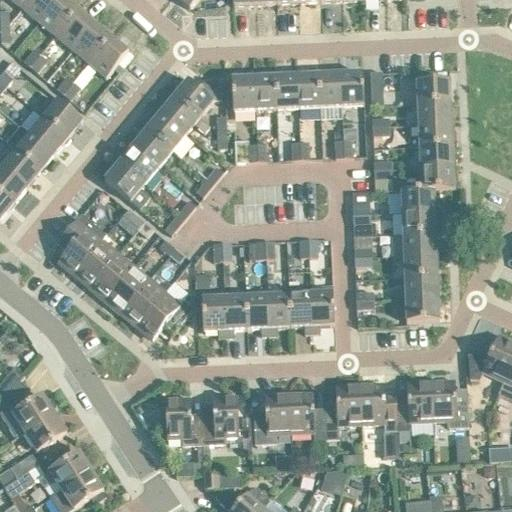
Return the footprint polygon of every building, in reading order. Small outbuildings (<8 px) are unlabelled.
[(6,0),(22,12),(32,0),(6,0)] [(39,26),(60,0),(32,0),(22,12),(39,26)] [(56,40),(78,14),(61,0),(60,0),(39,26),(56,40)] [(174,0),(190,12),(200,0),(174,0)] [(232,0),(233,10),(255,9),(254,0),(232,0)] [(276,0),(254,0),(255,9),(277,8),(276,0)] [(72,54),(95,28),(78,14),(56,40),(72,54)] [(0,21),(0,32),(10,31),(9,16),(0,16),(0,21)] [(89,68),(111,42),(95,28),(72,54),(89,68)] [(1,47),(11,47),(10,31),(0,32),(1,47)] [(106,82),(128,56),(111,42),(89,68),(106,82)] [(30,71),(39,60),(32,54),(23,65),(30,71)] [(37,77),(46,65),(39,60),(30,71),(37,77)] [(0,85),(6,91),(13,83),(4,75),(0,79),(0,85)] [(371,110),(384,109),(383,76),(379,76),(370,76),(371,110)] [(342,111),(364,110),(363,77),(340,78),(342,111)] [(320,112),(342,111),(340,78),(319,79),(320,112)] [(277,114),(299,113),(297,79),(275,80),(277,114)] [(299,113),(320,112),(319,79),(297,79),(299,113)] [(254,81),(255,115),(256,115),(277,114),(275,80),(254,81)] [(64,100),(74,88),(66,81),(56,93),(64,100)] [(233,116),(255,115),(254,81),(231,82),(233,116)] [(221,104),(220,83),(206,84),(199,92),(188,83),(174,100),(200,122),(214,105),(221,104)] [(417,109),(450,108),(449,84),(416,86),(417,109)] [(72,106),(82,94),(74,88),(64,100),(72,106)] [(211,130),(200,122),(174,100),(161,117),(186,138),(194,129),(204,137),(211,130)] [(69,142),(83,125),(58,104),(43,121),(69,142)] [(418,131),(451,129),(450,108),(417,109),(418,131)] [(172,155),(186,138),(161,117),(146,134),(172,155)] [(218,134),(227,134),(226,119),(217,119),(218,134)] [(55,159),(69,142),(43,121),(30,137),(30,138),(55,159)] [(372,133),(389,132),(388,123),(372,124),(372,133)] [(419,152),(452,151),(451,129),(418,131),(419,141),(410,141),(410,151),(419,151),(419,152)] [(41,175),(55,159),(30,138),(30,137),(21,130),(7,146),(16,154),(41,175)] [(373,142),(389,141),(389,132),(372,133),(373,142)] [(159,171),(172,155),(146,134),(133,150),(159,171)] [(219,151),(228,150),(227,134),(218,134),(219,151)] [(248,150),(248,144),(234,145),(235,167),(258,166),(257,150),(248,150)] [(335,163),(344,163),(343,146),(334,146),(335,163)] [(344,163),(345,163),(353,163),(353,146),(343,146),(344,163)] [(301,165),(311,164),(310,147),(300,148),(301,165)] [(292,165),(301,165),(300,148),(291,148),(292,165)] [(258,166),(267,166),(266,149),(257,150),(258,166)] [(145,188),(159,171),(133,150),(119,167),(145,188)] [(420,173),(453,172),(452,151),(419,152),(420,173)] [(27,192),(41,175),(16,154),(2,171),(27,192)] [(374,176),(391,175),(390,166),(374,167),(374,176)] [(140,213),(150,201),(141,193),(145,188),(119,167),(105,184),(130,206),(140,213)] [(0,197),(13,208),(27,192),(2,171),(0,173),(0,197)] [(213,190),(224,177),(217,171),(206,184),(213,190)] [(421,195),(426,195),(434,195),(434,194),(454,194),(453,172),(420,173),(421,195)] [(375,183),(376,183),(391,182),(391,175),(374,176),(375,183)] [(203,201),(213,190),(206,184),(196,195),(203,201)] [(434,195),(426,195),(421,195),(400,196),(401,218),(435,216),(434,195)] [(0,224),(13,208),(0,197),(0,224)] [(185,223),(196,210),(189,204),(178,216),(185,223)] [(353,220),(369,219),(369,211),(352,212),(353,220)] [(171,239),(176,234),(185,223),(178,216),(164,233),(171,239)] [(402,240),(436,238),(435,216),(401,218),(402,240)] [(136,233),(143,225),(134,217),(127,226),(136,233)] [(74,278),(106,238),(92,227),(81,218),(59,245),(69,252),(58,265),(74,278)] [(370,226),(369,219),(353,220),(354,242),(370,242),(370,240),(376,240),(375,226),(370,226)] [(147,242),(153,234),(143,225),(136,233),(147,242)] [(436,238),(402,240),(393,241),(394,260),(403,259),(403,262),(437,261),(436,238)] [(354,264),(371,264),(370,242),(354,242),(354,254),(354,264)] [(101,244),(74,278),(90,291),(117,257),(101,244)] [(168,259),(175,251),(166,244),(159,252),(168,259)] [(300,262),(310,262),(310,245),(300,245),(300,262)] [(317,245),(310,245),(310,262),(320,262),(319,245),(317,245)] [(249,264),(268,264),(267,246),(249,247),(249,264)] [(288,270),(287,246),(267,246),(268,264),(275,264),(276,271),(288,270)] [(223,265),(231,265),(230,247),(223,248),(223,265)] [(214,265),(223,265),(223,248),(213,248),(214,265)] [(178,267),(184,259),(175,251),(168,259),(178,267)] [(117,257),(90,291),(105,304),(133,271),(117,257)] [(404,283),(437,282),(437,261),(403,262),(404,283)] [(121,317),(148,284),(133,271),(105,304),(121,317)] [(405,305),(438,303),(437,282),(404,283),(405,305)] [(137,330),(164,297),(148,284),(121,317),(137,330)] [(313,338),(320,337),(320,330),(334,330),(333,290),(322,291),(322,298),(311,299),(313,338)] [(300,299),(300,291),(289,292),(290,331),(304,331),(304,338),(313,338),(311,299),(300,299)] [(258,301),(257,292),(246,293),(248,333),(261,333),(261,340),(271,339),(269,300),(258,301)] [(271,339),(277,339),(277,332),(290,331),(289,292),(278,292),(278,300),(269,300),(271,339)] [(226,342),(234,341),(234,334),(248,333),(246,293),(233,293),(233,301),(225,301),(226,342)] [(214,302),(214,294),(201,295),(203,335),(218,335),(218,342),(226,342),(225,301),(214,302)] [(356,308),(373,307),(373,296),(356,297),(356,308)] [(177,307),(164,297),(137,330),(153,343),(163,331),(172,338),(194,311),(182,301),(177,307)] [(406,326),(439,324),(438,303),(405,305),(406,326)] [(503,386),(511,367),(511,345),(498,339),(489,360),(485,358),(468,359),(470,384),(480,383),(483,376),(503,386)] [(511,367),(503,386),(504,386),(499,398),(511,404),(511,367)] [(19,384),(25,378),(15,370),(0,387),(0,402),(3,404),(19,384)] [(29,392),(19,384),(3,404),(11,411),(1,418),(17,442),(24,437),(54,418),(53,416),(54,415),(56,411),(51,403),(46,403),(45,404),(42,399),(28,408),(23,400),(29,392)] [(456,408),(455,385),(431,386),(433,426),(447,425),(447,430),(451,433),(456,432),(469,432),(468,408),(456,408)] [(397,435),(410,434),(410,427),(433,426),(431,386),(407,387),(408,410),(396,411),(397,435)] [(385,436),(397,435),(396,411),(395,396),(384,396),(384,388),(360,389),(361,429),(384,428),(385,436)] [(326,444),(339,444),(339,430),(361,429),(360,389),(336,390),(337,419),(326,420),(326,444)] [(314,421),(313,397),(289,398),(291,438),(313,437),(313,445),(326,444),(326,420),(314,421)] [(255,449),(277,448),(277,439),(291,438),(289,398),(265,399),(266,423),(254,423),(255,449)] [(203,450),(225,449),(225,441),(239,441),(237,400),(213,401),(214,425),(202,425),(203,450)] [(191,426),(190,402),(165,403),(167,443),(181,443),(181,451),(203,450),(202,425),(191,426)] [(37,456),(67,437),(54,418),(24,437),(37,456)] [(51,501),(92,475),(80,456),(49,476),(38,483),(44,492),(45,492),(51,501)] [(469,456),(457,456),(458,468),(470,468),(469,456)] [(10,472),(17,483),(28,475),(39,468),(32,457),(10,472)] [(319,471),(313,482),(325,488),(331,477),(319,471)] [(0,477),(0,483),(3,488),(14,481),(9,472),(0,477)] [(351,490),(366,489),(366,474),(351,475),(351,490)] [(11,502),(35,486),(28,475),(17,483),(4,491),(11,502)] [(103,504),(99,497),(104,494),(92,475),(51,501),(50,501),(57,511),(75,511),(91,502),(95,509),(103,504)] [(236,479),(236,478),(205,480),(206,493),(242,491),(241,478),(236,479)] [(264,511),(272,504),(258,492),(252,493),(245,500),(239,495),(219,496),(216,500),(217,505),(225,511),(264,511)]
